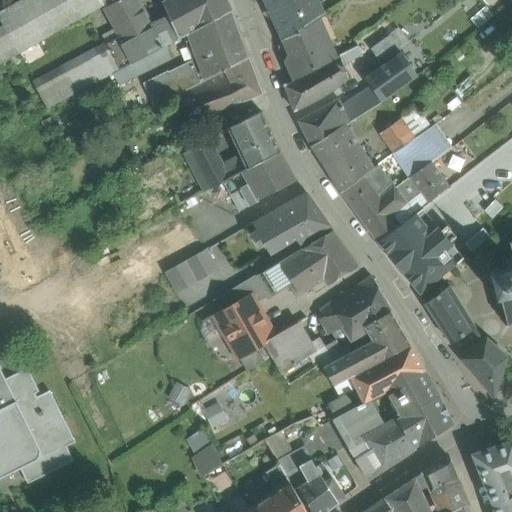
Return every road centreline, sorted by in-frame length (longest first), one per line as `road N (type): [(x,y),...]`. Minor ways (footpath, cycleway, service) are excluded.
road 1 (residential): [(478,412),(290,134),(243,0)]
road 2 (residential): [(347,511),(455,438)]
